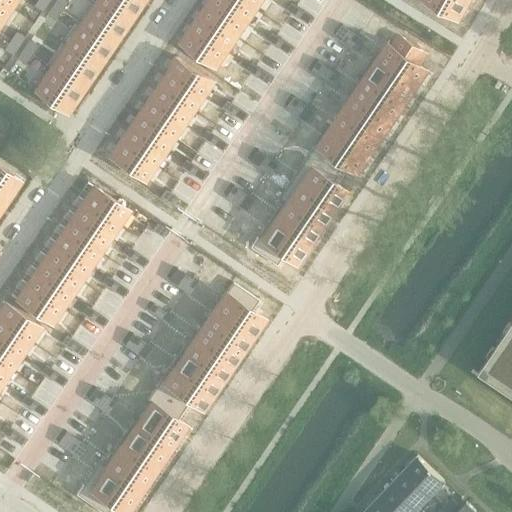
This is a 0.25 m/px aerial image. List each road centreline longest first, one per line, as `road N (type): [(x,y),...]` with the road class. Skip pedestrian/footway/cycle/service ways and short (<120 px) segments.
road 1 (residential): [(304,316),(511,1)]
road 2 (residential): [(0,271),(182,0)]
road 3 (residential): [(304,316),(511,458)]
road 4 (residential): [(170,511),(304,316)]
road 5 (unknown): [(249,69),(125,85)]
